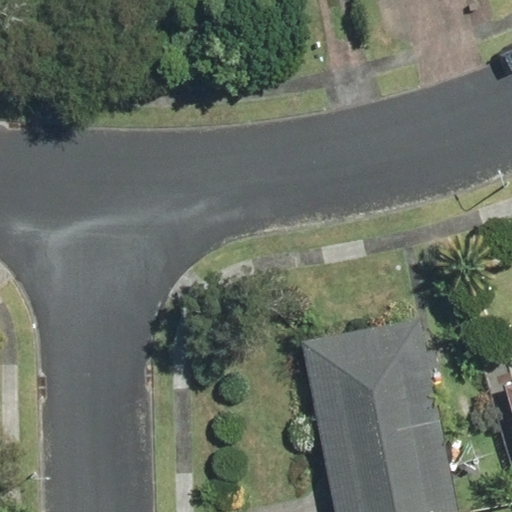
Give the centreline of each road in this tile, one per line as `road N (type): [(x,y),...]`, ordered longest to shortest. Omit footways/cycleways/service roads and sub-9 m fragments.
road 1 (residential): [(511,108),(382,156),(275,184),(103,191)]
road 2 (residential): [(103,191),(88,342),(94,511)]
